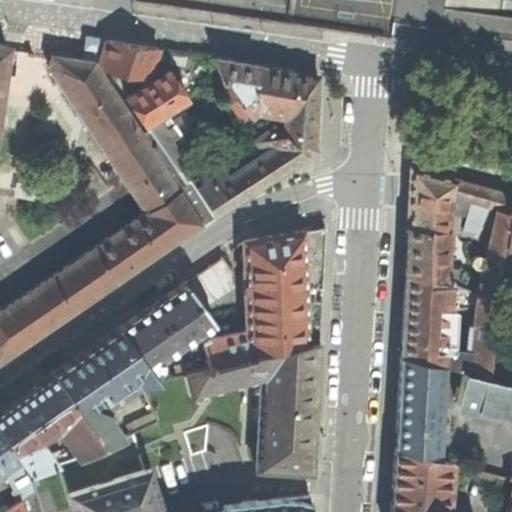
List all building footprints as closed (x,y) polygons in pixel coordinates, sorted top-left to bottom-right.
[(106,39),(98,66),(149,77),(158,47),(131,43),(106,39)] [(94,62),(51,55),(48,68),(61,86),(144,210),(0,309),(0,359),(52,324),(146,259),(200,223),(140,132),(109,84),(103,77),(94,62)] [(256,64),(213,57),(220,80),(223,80),(251,119),(261,112),(281,115),(275,124),(306,154),(314,149),(315,114),(317,75),(277,68),(257,64),(256,64)] [(125,98),(144,126),(186,98),(179,86),(168,70),(125,98)] [(109,73),(103,77),(109,84),(115,80),(109,73)] [(186,101),(140,132),(200,223),(212,215),(188,178),(201,170),(177,133),(183,129),(180,124),(195,115),(186,101)] [(254,139),(201,170),(188,178),(212,215),(261,183),(306,154),(275,124),(254,139)] [(498,262),(499,261),(506,206),(507,206),(508,193),(463,181),(409,166),(408,193),(405,246),(404,273),(451,284),(475,293),(493,296),(498,262)] [(511,193),(508,193),(507,206),(498,293),(511,295),(511,193)] [(201,342),(207,366),(252,354),(251,346),(306,340),(306,343),(317,341),(319,299),(304,299),(304,288),(320,289),(321,258),(323,226),(245,240),(241,242),(245,329),(208,338),(201,342)] [(183,283),(201,307),(233,285),(233,272),(221,257),(183,283)] [(496,297),(493,296),(475,293),(451,284),(404,273),(402,316),(400,354),(445,364),(445,366),(461,370),(486,376),(494,313),(496,297)] [(201,307),(183,283),(166,295),(118,327),(147,368),(213,323),(201,307)] [(486,376),(510,381),(511,368),(511,314),(494,313),(486,376)] [(86,349),(51,373),(101,446),(120,438),(97,404),(135,377),(139,384),(155,380),(147,368),(118,327),(86,349)] [(255,468),(310,471),(312,421),(317,341),(306,343),(261,351),(261,356),(186,376),(191,394),(221,386),(260,376),(255,468)] [(442,368),(399,357),(397,401),(394,448),(436,458),(442,368)] [(486,376),(461,370),(453,403),(455,403),(454,407),(509,420),(508,425),(511,425),(511,381),(510,381),(486,376)] [(19,396),(0,408),(0,432),(27,470),(52,461),(45,450),(40,453),(29,438),(36,433),(37,435),(39,436),(51,428),(51,426),(49,423),(57,418),(73,441),(68,444),(75,455),(101,446),(51,373),(19,396)] [(0,468),(2,467),(12,490),(16,488),(21,497),(34,489),(27,470),(0,432),(0,468)] [(307,511),(309,493),(270,498),(221,504),(221,509),(203,511),(155,511),(154,506),(158,504),(152,485),(146,467),(142,468),(136,450),(131,433),(120,438),(101,446),(75,455),(56,462),(71,511),(307,511)] [(436,458),(394,448),(391,499),(389,511),(444,511),(448,461),(436,458)] [(0,510),(0,511),(24,511),(18,499),(0,510)]
